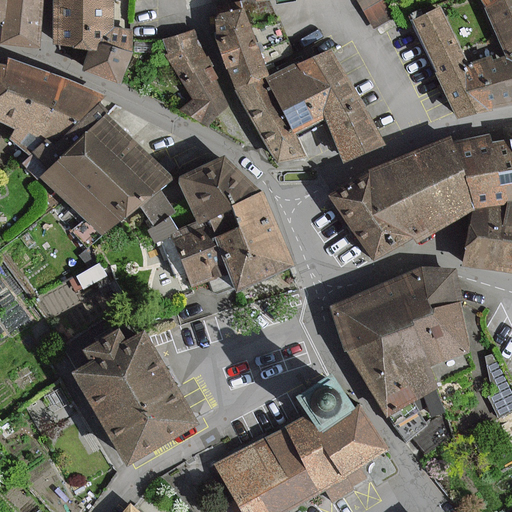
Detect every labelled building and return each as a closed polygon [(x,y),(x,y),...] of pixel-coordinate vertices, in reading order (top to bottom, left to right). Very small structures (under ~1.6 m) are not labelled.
[(0,0),(0,33),(5,33),(8,0),(0,0)] [(8,0),(5,33),(3,43),(42,45),(43,0),(8,0)] [(56,0),(56,42),(91,49),(100,50),(116,29),(115,0),(56,0)] [(359,0),(370,22),(391,12),(385,0),(359,0)] [(511,0),(481,0),(505,55),(509,66),(511,65),(511,0)] [(463,67),(468,65),(441,7),(414,20),(441,71),(437,72),(460,116),(482,111),(463,67)] [(239,88),(269,75),(273,73),(245,9),(213,18),(239,88)] [(116,29),(100,50),(91,49),(85,68),(120,84),(134,53),(133,52),(134,30),(116,29)] [(160,41),(185,81),(213,66),(196,31),(160,41)] [(273,73),(269,75),(295,131),(328,116),(347,161),(387,143),(334,47),(301,63),(300,61),(273,73)] [(463,67),(482,111),(511,104),(511,65),(509,66),(505,55),(494,59),(493,56),(468,65),(463,67)] [(11,62),(0,60),(0,116),(17,126),(11,139),(32,154),(50,138),(56,144),(100,103),(107,96),(11,58),(11,62)] [(229,106),(219,77),(213,66),(185,81),(196,98),(182,109),(208,127),(229,106)] [(279,162),(306,155),(295,131),(269,75),(239,88),(279,162)] [(56,144),(50,138),(32,154),(24,162),(40,179),(42,176),(110,113),(105,108),(100,103),(56,144)] [(175,177),(141,143),(110,113),(42,176),(104,234),(175,177)] [(511,203),(511,138),(493,141),(491,134),(467,138),(469,155),(464,156),(475,207),(510,203),(511,203)] [(418,241),(475,207),(464,156),(452,137),(372,172),(415,236),(418,241)] [(236,206),(266,193),(226,157),(182,176),(201,220),(211,216),(236,206)] [(378,260),(415,236),(372,172),(333,194),(378,260)] [(254,248),(284,235),(266,193),(236,206),(254,248)] [(475,207),(465,263),(494,268),(510,203),(475,207)] [(511,203),(510,203),(494,268),(511,269),(511,203)] [(211,216),(219,237),(234,270),(241,288),(296,265),(284,235),(254,248),(236,206),(211,216)] [(234,270),(219,237),(211,216),(201,220),(174,232),(198,286),(234,270)] [(462,301),(456,273),(422,271),(380,288),(337,306),(343,343),(387,414),(437,386),(432,362),(469,351),(458,302),(462,301)] [(79,368),(132,461),(201,423),(148,329),(128,340),(122,328),(87,348),(94,360),(79,368)] [(218,465),(243,511),(291,511),(330,491),(336,502),(357,490),(355,488),(370,479),(363,467),(391,452),(366,406),(354,412),(353,409),(359,405),(342,375),(302,397),(311,414),(218,465)]
